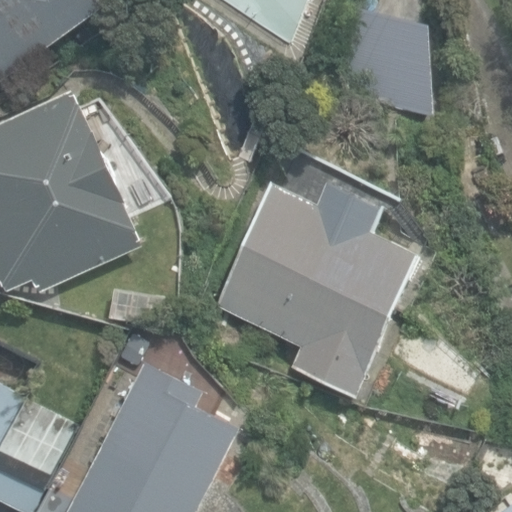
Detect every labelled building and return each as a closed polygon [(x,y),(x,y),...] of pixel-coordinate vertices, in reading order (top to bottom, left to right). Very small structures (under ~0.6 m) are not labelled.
[(0,0),(0,84),(116,5),(112,0),(0,0)] [(226,0),(294,42),(312,0),(226,0)] [(337,90),(438,118),(434,24),(356,5),(337,90)] [(38,280),(44,294),(150,245),(77,88),(0,123),(0,135),(1,138),(0,138),(0,267),(11,292),(38,280)] [(296,366),(361,397),(432,251),(382,227),(385,221),(328,194),(324,203),(279,181),(220,305),(306,346),(296,366)] [(36,511),(202,511),(247,422),(203,400),(212,382),(154,353),(97,467),(69,454),(86,419),(0,376),(0,493),(37,511),(36,511)]
